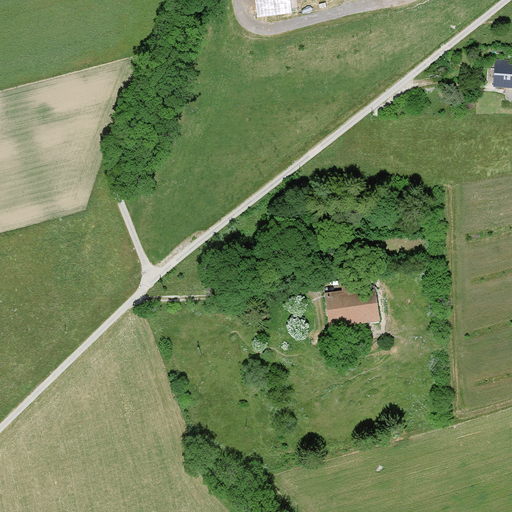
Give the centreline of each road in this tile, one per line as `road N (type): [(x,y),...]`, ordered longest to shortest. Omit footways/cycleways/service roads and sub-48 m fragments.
road 1 (unclassified): [(0,429),(152,280),(507,0)]
road 2 (track): [(136,296),(337,283)]
